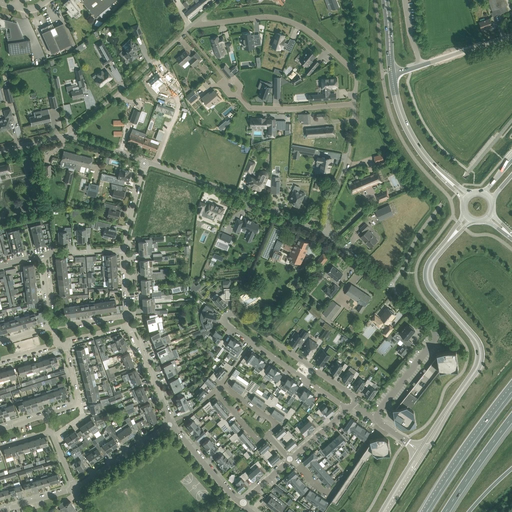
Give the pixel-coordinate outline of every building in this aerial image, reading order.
[(79,1),(80,0),(69,0),(69,1),(68,0),(64,4),(68,9),(66,11),(71,17),(74,15),(74,16),(79,12),(78,11),(81,9),(76,4),(79,1)] [(80,0),(95,17),(115,0),(80,0)] [(186,9),(191,5),(187,0),(182,4),(186,9)] [(212,0),(211,0),(198,0),(199,0),(198,0),(194,0),(196,2),(184,12),(189,19),(212,0)] [(336,0),(328,0),(332,9),(332,10),(339,7),(336,0)] [(488,0),(490,6),(492,11),(493,12),(491,13),(492,16),(494,16),(508,11),(507,6),(505,1),(504,0),(488,0)] [(0,26),(0,29),(6,28),(9,28),(11,37),(7,38),(9,55),(11,54),(12,67),(34,63),(33,52),(31,52),(30,40),(25,40),(17,23),(0,18),(0,26)] [(490,19),(479,22),(482,29),(488,27),(488,28),(492,27),(492,25),(492,24),(491,24),(491,22),(490,19)] [(54,27),(63,48),(72,44),(65,28),(63,23),(54,27)] [(63,48),(54,27),(52,24),(41,29),(42,32),(42,33),(51,53),(52,53),(56,51),(63,48)] [(135,37),(142,34),(138,24),(132,27),(135,37)] [(108,28),(103,32),(107,37),(112,34),(108,28)] [(251,33),(243,34),(243,38),(242,38),(242,39),(241,40),(241,45),(243,44),(243,46),(249,45),(249,48),(254,48),(254,45),(261,45),(260,37),(253,38),(253,37),(251,37),(251,33)] [(288,44),(284,42),(285,40),(283,39),(284,35),(277,33),(273,44),(279,46),(278,47),(282,48),(283,46),(286,47),(285,50),(291,52),(293,46),(288,44)] [(223,49),(221,43),(222,43),(225,42),(223,37),(219,39),(218,37),(211,39),(214,47),(213,48),(217,57),(226,54),(224,49),(223,49)] [(139,49),(138,48),(130,39),(129,41),(130,42),(127,44),(128,46),(125,49),(124,48),(124,49),(128,52),(124,56),(129,62),(137,55),(136,53),(137,52),(137,51),(139,50),(140,49),(139,49)] [(101,46),(98,48),(104,59),(105,61),(107,60),(108,62),(112,60),(102,41),(100,43),(101,46)] [(83,42),(77,47),(80,52),(86,47),(83,42)] [(307,70),(310,73),(313,70),(314,69),(318,65),(314,62),(313,62),(312,61),(316,56),(309,50),(306,53),(305,54),(303,57),(305,59),(304,60),(305,60),(302,63),(307,67),(307,66),(309,68),(307,70)] [(176,59),(180,63),(182,66),(188,61),(193,67),(202,60),(199,57),(196,53),(192,56),(194,57),(192,59),(186,51),(176,59)] [(221,69),(230,79),(234,75),(233,74),(235,73),(232,69),(230,70),(226,65),(221,69)] [(72,85),(66,87),(68,93),(71,93),(73,99),(77,98),(77,97),(83,96),(82,91),(85,90),(85,91),(86,91),(85,86),(83,78),(81,69),(80,69),(80,70),(76,71),(78,79),(79,85),(80,87),(78,87),(79,89),(74,90),(73,87),(72,85)] [(112,78),(107,71),(104,72),(103,70),(98,74),(99,77),(95,80),(95,79),(95,80),(96,82),(98,85),(99,85),(100,87),(112,78)] [(167,73),(163,77),(169,83),(173,80),(167,73)] [(158,74),(148,83),(151,86),(150,87),(156,94),(159,91),(157,87),(164,81),(158,74)] [(294,85),(302,80),(299,76),(291,81),(294,85)] [(334,86),(337,86),(337,78),(324,79),(325,85),(320,85),(321,89),(323,89),(323,94),(313,95),(313,97),(313,99),(314,101),(331,100),(331,94),(330,94),(330,89),(334,88),(334,86)] [(261,90),(259,96),(267,98),(272,85),(267,83),(266,85),(265,85),(265,86),(263,85),(261,90)] [(10,88),(8,88),(7,87),(5,87),(5,89),(4,89),(8,103),(14,101),(13,99),(11,91),(10,88)] [(217,97),(219,96),(214,90),(210,94),(208,92),(201,98),(208,107),(213,103),(215,105),(221,101),(217,97)] [(186,97),(191,103),(198,97),(193,91),(186,97)] [(52,108),(58,107),(55,95),(49,97),(52,108)] [(157,104),(155,110),(172,116),(175,110),(157,104)] [(8,116),(12,116),(10,109),(4,111),(6,118),(0,119),(0,131),(5,130),(8,129),(7,129),(10,128),(10,126),(11,126),(8,116)] [(51,121),(48,109),(34,112),(34,116),(29,117),(31,125),(51,121)] [(140,114),(141,112),(134,110),(130,121),(137,124),(139,117),(141,117),(142,114),(140,114)] [(251,118),(251,123),(254,123),(254,127),(255,127),(255,128),(262,128),(266,128),(266,126),(269,126),(269,133),(272,133),(272,137),(269,137),(269,136),(268,136),(268,137),(269,137),(274,137),(276,137),(276,130),(285,130),(285,136),(285,135),(292,134),(292,124),(286,124),(286,121),(285,121),(285,127),(276,127),(276,125),(275,125),(275,121),(275,120),(270,120),(266,120),(266,119),(265,119),(265,118),(257,118),(257,119),(251,118)] [(307,137),(330,136),(335,136),(334,127),(329,127),(329,126),(326,127),(306,129),(307,137)] [(129,137),(127,141),(141,146),(156,152),(157,147),(158,145),(158,144),(150,142),(151,139),(145,137),(131,132),(129,137)] [(176,145),(172,155),(179,158),(182,151),(181,150),(182,147),(176,145)] [(300,155),(300,153),(314,155),(315,149),(292,145),(292,152),(294,152),(294,154),(300,155)] [(182,151),(179,158),(185,160),(186,160),(187,161),(190,154),(188,153),(189,149),(182,147),(181,150),(182,151)] [(89,173),(91,163),(92,158),(85,157),(78,155),(71,153),(63,151),(62,156),(61,159),(61,160),(65,162),(64,167),(67,167),(69,168),(68,171),(67,170),(64,183),(71,184),(74,172),(73,172),(74,169),(80,170),(80,172),(84,173),(84,171),(89,173)] [(190,154),(187,161),(190,161),(189,162),(196,164),(198,157),(200,157),(201,154),(193,151),(192,155),(190,154)] [(388,153),(374,157),(376,164),(390,160),(388,153)] [(198,157),(196,164),(203,167),(207,156),(201,154),(200,157),(198,157)] [(317,169),(316,176),(326,177),(327,171),(329,172),(330,166),(331,166),(332,163),(331,162),(332,159),(329,158),(325,158),(322,157),(322,158),(317,157),(317,162),(321,163),(320,170),(317,169)] [(245,171),(251,173),(255,163),(249,161),(245,171)] [(0,175),(11,173),(8,164),(0,165),(0,175)] [(101,175),(100,180),(105,181),(107,181),(118,184),(119,179),(125,180),(127,180),(127,181),(128,181),(129,179),(130,179),(131,175),(130,175),(130,173),(129,172),(130,171),(121,169),(121,170),(120,170),(118,170),(116,176),(102,173),(101,175)] [(265,171),(264,170),(263,170),(262,170),(261,171),(260,171),(259,172),(259,173),(256,179),(249,176),(246,182),(249,183),(248,186),(253,188),(255,189),(260,191),(262,187),(263,188),(268,177),(268,176),(269,175),(268,174),(268,173),(268,172),(267,172),(266,171),(265,171)] [(353,194),(382,182),(378,172),(349,185),(353,194)] [(402,188),(406,186),(401,176),(397,178),(402,188)] [(280,181),(278,181),(271,181),(271,193),(279,193),(280,181)] [(99,186),(99,185),(89,183),(88,186),(87,193),(86,196),(96,198),(99,186)] [(125,196),(126,192),(121,191),(122,186),(111,184),(112,193),(112,192),(113,192),(112,197),(122,199),(123,196),(124,196),(125,196)] [(299,208),(305,194),(294,189),(289,202),(294,204),(293,206),(299,208)] [(387,191),(381,194),(376,196),(379,203),(390,198),(387,191)] [(116,211),(117,205),(104,202),(103,206),(110,207),(109,209),(107,217),(117,219),(118,216),(120,216),(121,212),(120,211),(120,212),(116,211)] [(200,207),(198,213),(206,217),(207,213),(220,218),(224,209),(210,204),(209,207),(206,206),(205,206),(204,208),(200,207)] [(380,221),(382,220),(394,215),(389,205),(375,211),(380,221)] [(248,231),(249,232),(247,236),(252,238),(254,233),(258,225),(254,223),(254,222),(245,218),(243,222),(237,219),(233,229),(239,231),(241,228),(246,230),(247,228),(249,229),(248,231)] [(31,228),(40,225),(43,224),(42,219),(30,222),(31,228)] [(97,221),(95,229),(97,230),(98,229),(98,228),(98,226),(102,227),(101,229),(104,230),(102,237),(108,238),(109,236),(114,238),(115,237),(116,234),(115,234),(116,230),(109,228),(109,227),(110,227),(111,224),(97,221)] [(364,232),(369,227),(366,223),(360,228),(364,232)] [(6,234),(7,234),(18,231),(17,226),(5,229),(6,234)] [(68,236),(71,236),(71,227),(65,228),(65,230),(63,230),(63,232),(58,232),(58,234),(58,237),(59,237),(59,242),(60,242),(60,243),(63,243),(63,242),(67,242),(67,238),(68,238),(68,236)] [(90,236),(91,227),(85,228),(85,229),(82,229),(82,230),(78,230),(78,229),(77,229),(77,231),(75,231),(75,234),(77,234),(77,241),(79,241),(79,242),(83,242),(83,241),(86,241),(86,237),(90,236)] [(370,247),(374,244),(378,240),(368,230),(361,237),(370,247)] [(223,233),(220,239),(230,243),(231,240),(232,237),(223,233)] [(288,259),(291,260),(290,263),(297,266),(298,263),(301,264),(307,249),(309,243),(299,239),(297,245),(295,244),(288,259)] [(143,242),(138,242),(139,249),(146,248),(154,248),(154,247),(154,243),(152,243),(152,241),(152,240),(145,240),(145,242),(143,242)] [(283,243),(283,242),(278,240),(270,257),(280,262),(283,254),(278,252),(279,251),(281,246),(283,243)] [(322,266),(325,262),(329,258),(323,253),(320,257),(317,261),(322,266)] [(338,280),(343,274),(333,266),(327,273),(334,279),(337,281),(338,280)] [(153,273),(152,272),(152,267),(151,267),(148,267),(140,267),(141,274),(144,274),(146,273),(148,273),(152,273),(152,276),(164,275),(166,275),(167,275),(167,269),(160,269),(160,272),(153,273)] [(324,273),(320,270),(315,277),(318,280),(324,273)] [(331,298),(340,288),(334,284),(326,294),(331,298)] [(351,284),(345,293),(361,304),(357,310),(361,313),(371,297),(351,284)] [(151,292),(152,295),(165,294),(164,292),(161,292),(161,291),(153,292),(153,286),(141,286),(142,293),(151,292)] [(223,306),(224,307),(228,305),(227,304),(224,301),(224,300),(225,300),(232,299),(232,288),(224,288),(224,293),(223,293),(220,296),(219,296),(217,293),(212,297),(214,300),(218,306),(221,309),(223,306)] [(245,310),(247,308),(240,296),(237,298),(245,310)] [(322,314),(330,320),(341,307),(333,300),(322,314)] [(155,304),(143,305),(143,312),(148,311),(150,311),(155,311),(155,314),(159,313),(159,314),(167,313),(167,310),(162,310),(155,311),(155,307),(155,304)] [(202,333),(213,328),(211,322),(212,321),(212,320),(215,321),(217,313),(213,312),(213,310),(210,308),(206,305),(204,308),(203,310),(207,311),(205,318),(201,317),(201,318),(201,320),(202,323),(204,327),(200,329),(202,333)] [(375,315),(371,320),(376,324),(375,324),(376,325),(376,324),(380,327),(384,321),(388,324),(394,317),(395,315),(396,315),(395,315),(394,314),(394,313),(394,312),(391,309),(390,310),(388,308),(379,319),(375,315)] [(30,315),(33,326),(34,325),(34,324),(38,323),(40,322),(40,323),(45,321),(44,312),(38,313),(39,315),(35,316),(35,313),(30,315)] [(149,318),(144,319),(145,319),(146,324),(159,322),(158,316),(157,315),(159,315),(159,314),(159,313),(155,314),(152,314),(148,315),(149,318)] [(28,327),(33,326),(30,315),(25,316),(28,327)] [(25,316),(20,318),(23,329),(28,327),(25,316)] [(20,318),(15,319),(17,329),(21,328),(21,329),(23,329),(20,318)] [(11,332),(13,332),(10,321),(5,322),(7,332),(11,331),(11,332)] [(163,329),(162,321),(159,322),(146,324),(147,330),(146,330),(151,329),(157,328),(158,330),(163,329)] [(327,338),(333,328),(329,325),(322,335),(327,338)] [(390,325),(385,331),(389,334),(393,328),(390,325)] [(409,325),(409,326),(407,325),(400,334),(398,332),(393,337),(394,338),(393,338),(398,342),(400,340),(402,337),(407,341),(415,331),(414,330),(414,329),(409,325)] [(214,334),(212,338),(219,342),(218,344),(221,347),(221,346),(225,341),(220,338),(223,334),(216,329),(213,333),(214,334)] [(149,336),(151,341),(161,337),(158,330),(149,333),(150,335),(148,336),(149,336)] [(295,332),(288,341),(295,346),(296,345),(298,342),(302,344),(307,336),(302,332),(300,335),(295,332)] [(110,344),(112,348),(126,342),(125,339),(123,340),(122,336),(120,337),(119,334),(113,336),(116,342),(110,344)] [(154,346),(155,348),(164,345),(161,337),(151,341),(153,346),(153,347),(154,346)] [(225,341),(221,346),(229,352),(237,341),(233,338),(233,339),(231,337),(230,340),(227,338),(225,341)] [(308,346),(304,352),(309,356),(318,345),(309,339),(305,345),(308,346)] [(229,352),(235,356),(237,358),(241,353),(243,350),(240,348),(242,345),(240,344),(240,343),(237,341),(229,352)] [(125,345),(127,344),(126,342),(112,348),(114,354),(120,351),(122,350),(127,348),(125,345)] [(76,350),(78,356),(89,354),(87,347),(86,348),(85,344),(79,346),(80,349),(76,350)] [(169,345),(167,346),(166,344),(164,345),(155,348),(156,351),(155,351),(155,352),(155,351),(158,356),(171,351),(169,345)] [(409,348),(404,344),(402,346),(397,351),(403,356),(409,348)] [(178,357),(175,349),(171,351),(158,356),(160,361),(159,362),(164,360),(165,362),(178,357)] [(323,350),(316,361),(318,363),(321,364),(322,365),(323,364),(325,360),(329,363),(337,352),(335,350),(335,351),(332,349),(331,351),(328,354),(326,352),(323,350)] [(100,353),(100,352),(99,353),(102,361),(109,359),(107,354),(104,355),(103,351),(102,352),(100,353)] [(249,366),(251,363),(257,355),(255,354),(252,351),(248,357),(245,355),(242,360),(244,362),(244,363),(247,365),(248,365),(249,366)] [(440,372),(458,370),(456,351),(443,353),(437,353),(437,356),(430,365),(440,372)] [(121,363),(124,362),(131,359),(129,353),(122,356),(118,357),(121,363)] [(89,354),(78,356),(80,363),(87,361),(90,360),(89,354)] [(258,356),(257,355),(251,363),(256,366),(262,358),(259,356),(258,356)] [(52,366),(53,365),(58,364),(56,356),(50,358),(52,366)] [(50,358),(43,360),(45,368),(52,366),(50,358)] [(109,359),(102,361),(105,369),(112,367),(116,365),(117,365),(115,362),(114,362),(112,358),(109,359)] [(262,375),(265,369),(263,367),(266,362),(264,361),(265,360),(262,358),(256,366),(254,369),(259,373),(262,375)] [(131,359),(124,362),(126,368),(134,365),(131,359)] [(164,372),(177,366),(174,359),(170,361),(171,363),(166,365),(161,366),(161,367),(162,367),(164,372)] [(38,362),(37,362),(39,370),(43,369),(43,371),(46,370),(45,368),(43,360),(40,361),(40,360),(37,361),(38,362)] [(225,361),(224,360),(219,367),(221,368),(216,373),(215,374),(216,375),(220,379),(227,371),(223,367),(227,362),(225,361)] [(87,361),(80,363),(81,369),(89,367),(87,361)] [(31,364),(33,372),(36,371),(36,373),(40,372),(39,370),(37,362),(31,364)] [(333,373),(333,374),(336,377),(337,375),(339,372),(341,370),(341,369),(344,371),(348,365),(345,363),(343,366),(337,362),(334,365),(330,371),(333,373)] [(24,366),(26,373),(33,372),(31,364),(24,366)] [(18,368),(19,372),(20,375),(26,373),(24,366),(18,368)] [(94,373),(93,369),(92,366),(89,367),(81,369),(83,375),(90,374),(94,373)] [(165,377),(170,375),(178,372),(176,367),(177,366),(164,372),(166,377),(165,377)] [(270,381),(272,378),(278,369),(274,367),(272,366),(268,371),(265,369),(262,375),(264,376),(270,381)] [(115,376),(114,373),(112,367),(105,369),(108,378),(115,376)] [(16,376),(15,373),(14,369),(7,371),(10,378),(16,376)] [(231,386),(236,390),(242,381),(236,377),(240,372),(236,369),(230,378),(235,381),(231,386)] [(272,378),(277,382),(275,384),(278,386),(282,381),(279,379),(283,373),(281,372),(278,369),(272,378)] [(128,380),(138,376),(136,370),(131,372),(128,373),(125,374),(128,380)] [(344,376),(342,379),(348,383),(350,380),(352,378),(352,377),(353,377),(355,378),(359,373),(356,371),(354,374),(348,370),(346,373),(344,376)] [(1,372),(3,380),(10,378),(7,371),(1,372)] [(216,373),(214,371),(210,377),(209,376),(205,381),(212,388),(216,383),(212,379),(216,375),(215,374),(216,373)] [(94,373),(90,374),(83,375),(84,382),(92,380),(95,379),(94,373)] [(138,376),(128,380),(130,386),(133,385),(141,382),(138,376)] [(168,382),(170,387),(180,383),(182,382),(180,377),(167,382),(168,382)] [(282,381),(278,386),(281,388),(286,392),(294,381),(291,378),(290,379),(288,377),(284,383),(282,381)] [(364,385),(367,386),(370,381),(368,379),(365,382),(359,378),(357,381),(355,384),(353,387),(359,391),(362,388),(364,386),(364,385)] [(86,388),(93,386),(92,380),(84,382),(86,388)] [(249,391),(256,382),(252,380),(248,385),(242,381),(236,390),(241,393),(244,388),(249,391)] [(207,384),(205,381),(204,382),(205,382),(200,388),(202,390),(196,396),(201,400),(208,392),(204,388),(207,384)] [(292,396),(294,397),(298,392),(295,390),(299,385),(297,384),(298,383),(294,381),(286,392),(292,396)] [(373,383),(370,381),(367,386),(369,388),(369,389),(368,389),(366,392),(367,392),(364,395),(371,399),(373,396),(375,393),(377,390),(371,386),(373,383)] [(58,387),(62,397),(67,395),(67,396),(68,396),(63,382),(57,384),(58,387)] [(182,388),(185,387),(182,382),(180,383),(170,387),(172,392),(172,393),(176,391),(182,388)] [(256,404),(262,395),(256,391),(260,385),(256,382),(249,391),(254,395),(251,400),(256,404)] [(87,395),(95,393),(99,392),(98,388),(99,388),(98,385),(93,386),(86,388),(87,395)] [(58,387),(52,389),(56,399),(62,397),(58,387)] [(135,390),(138,396),(145,393),(143,387),(135,390)] [(51,392),(47,393),(50,401),(56,399),(52,389),(50,390),(51,392)] [(298,392),(294,397),(297,399),(299,397),(304,401),(310,392),(307,390),(305,389),(301,394),(298,392)] [(314,395),(310,392),(304,401),(310,404),(308,407),(311,409),(314,404),(312,402),(316,396),(314,395)] [(402,428),(416,426),(414,412),(410,409),(418,399),(409,392),(396,409),(393,409),(395,423),(402,428)] [(34,395),(35,397),(38,405),(44,403),(41,395),(40,393),(37,394),(34,395)] [(44,403),(50,401),(47,393),(41,395),(44,403)] [(87,395),(89,401),(96,399),(95,393),(87,395)] [(138,403),(140,402),(148,399),(145,393),(138,396),(135,397),(138,403)] [(177,405),(187,401),(184,396),(182,393),(177,395),(178,398),(175,399),(176,401),(175,401),(177,405)] [(264,402),(269,405),(275,396),(271,393),(267,399),(262,395),(256,404),(260,407),(264,402)] [(270,414),(275,417),(281,409),(275,405),(279,399),(275,396),(269,405),(274,409),(270,414)] [(35,397),(29,399),(32,407),(38,405),(35,397)] [(26,409),(32,407),(29,399),(23,401),(26,409)] [(218,412),(223,407),(217,400),(213,404),(210,401),(203,406),(207,411),(211,407),(212,409),(214,407),(218,412)] [(23,401),(16,404),(18,411),(19,410),(20,411),(26,409),(23,401)] [(189,407),(187,401),(177,405),(179,409),(180,411),(183,410),(184,413),(190,411),(189,408),(189,407)] [(91,413),(103,410),(101,403),(90,405),(91,413)] [(140,413),(140,414),(152,409),(150,403),(142,407),(139,408),(141,412),(140,413)] [(7,406),(10,414),(16,413),(13,404),(7,406)] [(319,409),(316,411),(321,416),(325,412),(328,416),(334,411),(331,407),(329,408),(327,405),(321,410),(319,409)] [(10,414),(7,406),(1,408),(4,416),(10,414)] [(218,412),(216,413),(220,418),(221,420),(217,423),(220,427),(227,421),(224,418),(229,414),(223,407),(218,412)] [(281,409),(275,417),(280,421),(284,415),(289,419),(295,410),(291,407),(287,413),(281,409)] [(155,415),(152,409),(140,414),(141,416),(143,415),(144,419),(155,415)] [(93,434),(99,430),(96,426),(100,423),(100,422),(104,421),(103,418),(102,414),(100,414),(95,416),(90,417),(91,420),(86,424),(91,431),(93,434)] [(144,419),(136,423),(138,429),(139,430),(143,429),(142,427),(145,426),(144,424),(149,422),(150,424),(151,423),(151,424),(152,424),(152,423),(157,421),(155,415),(144,419)] [(189,419),(185,422),(188,424),(186,426),(187,428),(189,431),(197,424),(200,422),(196,417),(194,415),(189,419)] [(309,419),(304,424),(311,431),(314,429),(314,428),(315,427),(311,422),(314,419),(309,415),(307,417),(309,419)] [(351,418),(347,424),(352,427),(355,423),(356,421),(351,418)] [(108,420),(105,422),(107,424),(113,433),(116,431),(118,434),(120,438),(121,440),(122,441),(123,442),(128,438),(121,427),(120,427),(115,430),(111,424),(110,422),(108,420)] [(134,427),(133,425),(131,420),(127,423),(124,425),(121,427),(128,438),(134,434),(131,430),(132,429),(131,428),(134,427)] [(230,425),(227,421),(220,427),(224,432),(229,428),(230,429),(231,428),(235,432),(236,432),(241,428),(235,421),(230,425)] [(350,430),(355,434),(360,426),(355,423),(352,427),(350,430)] [(91,439),(89,437),(90,436),(88,433),(91,431),(86,424),(80,428),(84,434),(81,435),(85,440),(88,444),(92,441),(91,439)] [(201,428),(197,424),(189,431),(192,434),(192,433),(194,435),(201,428)] [(308,434),(311,431),(304,424),(299,428),(297,426),(294,428),(299,433),(301,430),(306,435),(307,434),(308,434)] [(348,433),(350,430),(352,427),(347,424),(343,429),(348,433)] [(105,438),(108,442),(113,449),(118,445),(115,441),(113,438),(111,436),(114,434),(113,433),(108,425),(105,429),(110,435),(108,436),(105,438)] [(355,434),(359,437),(365,429),(360,426),(355,434)] [(284,435),(287,439),(292,434),(288,430),(287,432),(282,427),(275,434),(279,439),(284,435)] [(201,428),(194,435),(195,436),(194,437),(197,440),(203,435),(205,437),(210,433),(207,431),(205,433),(203,430),(202,430),(201,428)] [(365,429),(359,437),(364,440),(369,432),(365,429)] [(70,435),(74,441),(77,444),(79,442),(77,439),(80,437),(75,431),(70,435)] [(236,432),(235,432),(229,437),(233,442),(237,438),(239,439),(240,438),(244,442),(249,438),(244,431),(239,435),(236,432)] [(210,433),(205,437),(207,440),(202,444),(203,446),(203,447),(206,450),(214,443),(216,441),(210,433)] [(295,438),(292,434),(287,439),(290,442),(285,446),(290,451),(298,444),(293,439),(295,438)] [(340,434),(335,438),(342,445),(346,441),(340,434)] [(74,441),(70,435),(64,438),(71,448),(74,446),(72,443),(74,441)] [(40,439),(42,447),(48,445),(46,437),(45,437),(46,437),(40,439)] [(391,454),(388,440),(384,437),(370,440),(371,443),(361,458),(366,461),(367,460),(372,452),(373,454),(377,457),(391,454)] [(249,438),(244,442),(249,448),(247,449),(248,450),(243,454),(247,458),(254,452),(251,449),(255,445),(249,438)] [(335,438),(331,442),(337,449),(342,445),(335,438)] [(40,439),(34,441),(36,448),(42,447),(40,439)] [(101,449),(99,445),(98,445),(95,439),(94,440),(96,444),(95,445),(97,447),(91,451),(98,461),(103,457),(102,456),(99,451),(101,449)] [(34,441),(28,442),(30,450),(36,448),(34,441)] [(28,442),(22,444),(24,452),(30,450),(28,442)] [(102,445),(104,448),(107,452),(113,449),(108,442),(102,445)] [(261,455),(264,458),(270,454),(267,450),(271,447),(266,442),(259,448),(263,453),(261,455)] [(331,442),(327,446),(333,453),(337,449),(331,442)] [(214,443),(206,450),(209,453),(211,454),(216,450),(218,453),(223,448),(220,446),(218,448),(214,443)] [(16,446),(18,454),(24,452),(22,444),(16,446)] [(10,448),(12,456),(18,454),(16,446),(10,448)] [(333,453),(327,446),(322,450),(329,457),(333,453)] [(76,452),(79,450),(80,450),(78,447),(70,452),(72,455),(76,452)] [(3,449),(5,454),(6,458),(12,456),(10,448),(4,450),(4,449),(3,449)] [(223,448),(218,453),(220,455),(215,460),(217,461),(216,462),(219,465),(229,456),(230,456),(225,451),(223,448)] [(88,459),(89,459),(91,463),(97,460),(97,461),(98,461),(91,451),(86,455),(84,452),(82,454),(83,456),(86,460),(88,459)] [(314,452),(308,457),(312,461),(315,459),(318,457),(314,452)] [(273,457),(270,454),(264,458),(268,462),(270,461),(274,465),(281,458),(277,453),(273,457)] [(236,464),(229,456),(219,465),(222,468),(224,470),(229,465),(231,468),(236,464)] [(307,466),(308,465),(312,461),(308,457),(303,461),(307,466)] [(361,458),(356,465),(361,469),(366,461),(361,458)] [(85,466),(81,459),(75,463),(74,463),(72,464),(72,465),(74,468),(76,466),(79,471),(83,469),(83,467),(85,466)] [(308,465),(312,469),(319,463),(315,459),(312,461),(308,465)] [(250,467),(252,470),(252,469),(260,477),(263,474),(262,474),(264,473),(260,467),(262,465),(258,460),(256,463),(255,462),(250,467)] [(312,469),(316,474),(323,467),(319,463),(312,469)] [(361,469),(356,465),(351,472),(356,476),(361,469)] [(316,474),(320,478),(327,472),(323,467),(316,474)] [(246,471),(243,474),(247,479),(250,476),(254,481),(256,480),(260,477),(252,469),(252,470),(248,474),(246,471)] [(297,475),(298,474),(294,470),(289,474),(293,479),(297,475)] [(320,478),(323,482),(330,476),(327,472),(320,478)] [(351,472),(346,479),(351,483),(356,476),(351,472)] [(243,474),(243,473),(240,476),(239,476),(234,481),(236,483),(235,483),(238,487),(237,488),(240,491),(246,486),(243,482),(246,479),(247,479),(243,474)] [(50,476),(47,477),(49,484),(52,483),(59,481),(57,474),(52,476),(50,476)] [(290,482),(293,479),(289,474),(283,479),(288,484),(290,482)] [(293,486),(300,479),(297,475),(293,479),(290,482),(293,486)] [(330,476),(323,482),(327,486),(334,480),(330,476)] [(26,480),(27,483),(23,485),(25,491),(26,491),(25,491),(31,489),(29,483),(29,480),(28,479),(26,480)] [(297,490),(304,484),(300,479),(293,486),(297,490)] [(346,479),(341,487),(347,490),(351,483),(346,479)] [(11,486),(8,487),(11,495),(17,494),(14,487),(13,483),(11,484),(11,486)] [(301,494),(308,488),(304,484),(297,490),(301,494)] [(11,495),(8,487),(7,485),(4,486),(4,487),(5,490),(2,490),(5,497),(11,495)] [(14,487),(17,494),(22,492),(23,492),(21,485),(14,487)] [(347,490),(341,487),(336,494),(342,497),(347,490)] [(304,497),(309,500),(314,493),(310,490),(310,489),(304,497)] [(271,493),(266,499),(269,501),(267,504),(272,508),(279,499),(271,493)] [(309,500),(314,504),(319,496),(314,493),(309,500)] [(342,497),(336,494),(331,501),(337,505),(342,497)] [(314,504),(319,507),(324,499),(319,496),(314,504)] [(282,511),(287,505),(279,499),(272,508),(277,511),(279,509),(282,511)] [(324,499),(319,507),(323,511),(329,503),(324,499)] [(66,511),(67,511),(74,507),(70,502),(65,505),(63,502),(58,505),(60,508),(60,509),(62,508),(63,510),(64,509),(66,511)]
